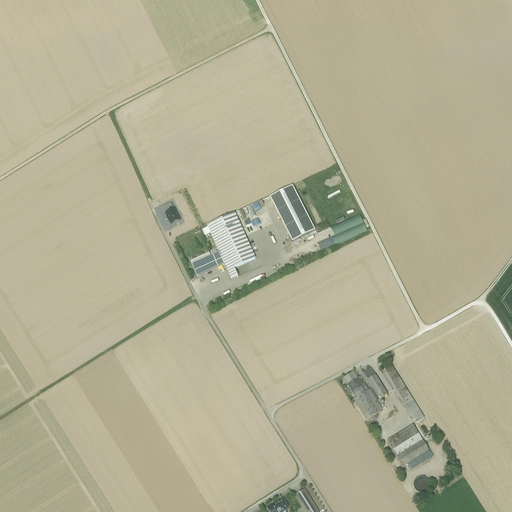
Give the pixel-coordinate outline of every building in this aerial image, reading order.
[(292,187),(270,198),(292,243),(315,231),(292,187)] [(164,207),(172,226),(181,222),(174,203),(164,207)] [(234,269),(255,260),(235,214),(207,226),(208,228),(211,234),(219,254),(224,265),(231,280),(238,277),(234,269)] [(334,237),(317,244),(321,253),(367,233),(359,215),(330,228),(334,237)] [(211,234),(208,228),(202,230),(205,236),(211,234)] [(190,262),(197,277),(224,265),(219,254),(211,258),(209,254),(190,262)] [(382,371),(415,424),(424,419),(391,366),(382,371)] [(372,388),(380,400),(387,395),(371,369),(363,374),(372,388)] [(347,385),(357,379),(354,373),(351,375),(348,376),(344,379),(347,385)] [(357,398),(364,394),(360,388),(362,387),(362,386),(357,379),(347,385),(352,393),(354,392),(357,398)] [(372,388),(370,390),(377,402),(380,400),(372,388)] [(364,394),(357,398),(354,400),(367,421),(373,418),(374,419),(376,418),(375,416),(383,411),(377,402),(370,390),(368,391),(364,394)] [(433,458),(413,426),(387,442),(403,467),(407,465),(411,471),(433,458)] [(423,477),(420,477),(418,477),(416,478),(415,480),(414,482),(413,484),(414,486),(414,489),(416,490),(417,492),(419,493),(422,493),(424,493),(426,492),(427,490),(429,488),(430,486),(430,484),(429,482),(428,480),(427,478),(425,477),(423,477)] [(318,511),(305,490),(294,497),(304,511),(318,511)] [(273,506),(267,509),(269,511),(283,511),(285,511),(284,510),(288,508),(283,500),(273,506)]
